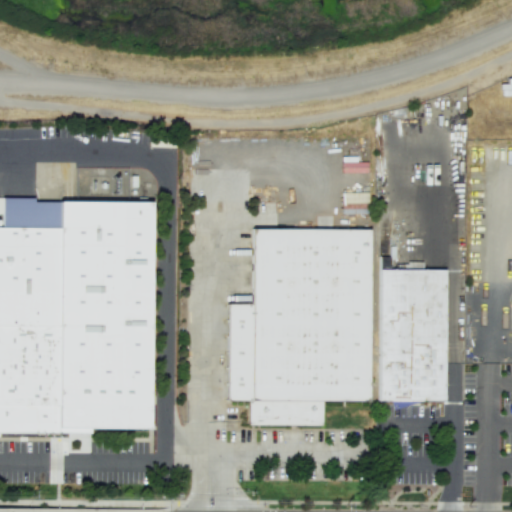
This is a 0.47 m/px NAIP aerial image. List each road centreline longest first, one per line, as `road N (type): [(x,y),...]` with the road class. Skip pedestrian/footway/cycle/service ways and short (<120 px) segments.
road 1 (track): [(511,31),(398,81),(304,100),(0,85)]
road 2 (track): [(0,98),(203,123),(313,118),(437,87),(511,56)]
